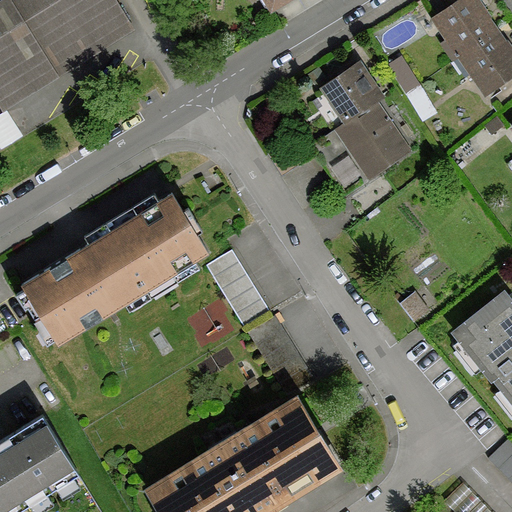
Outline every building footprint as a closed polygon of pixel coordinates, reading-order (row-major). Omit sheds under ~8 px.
[(0,0),(0,102),(4,109),(132,29),(114,0),(0,0)] [(263,0),(270,11),(287,0),(263,0)] [(476,0),(456,0),(431,18),(485,95),(511,75),(511,50),(496,28),(476,0)] [(382,96),(359,60),(321,86),(332,102),(320,110),(334,131),(313,145),(345,193),(410,150),(376,100),(382,96)] [(171,192),(90,241),(127,300),(207,251),(171,192)] [(58,342),(127,300),(90,241),(22,282),(58,342)] [(206,264),(289,398),(297,393),(314,382),(231,249),(206,264)] [(511,301),(503,291),(451,331),(491,381),(495,377),(511,398),(511,301)] [(289,398),(145,487),(160,511),(267,511),(342,466),(297,393),(289,398)] [(42,414),(0,440),(0,510),(1,511),(12,511),(78,471),(42,414)] [(511,443),(507,439),(488,458),(511,481),(511,443)]
